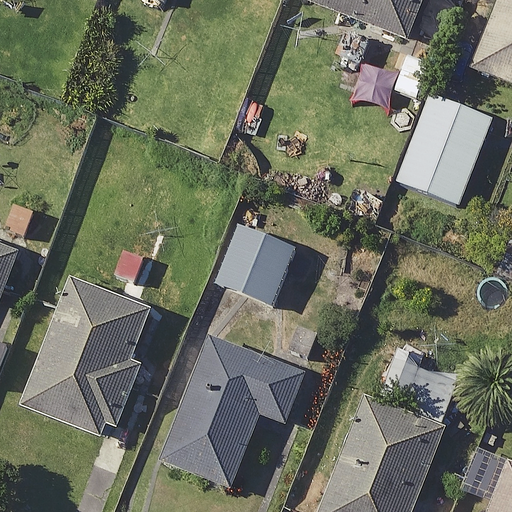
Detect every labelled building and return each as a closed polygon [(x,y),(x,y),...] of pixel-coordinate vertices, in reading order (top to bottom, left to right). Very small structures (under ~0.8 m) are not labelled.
[(167,0),(136,0),(162,11),(167,0)] [(298,0),(400,41),(412,12),(444,25),(453,0),(298,0)] [(511,0),(472,0),(450,63),(511,85),(511,0)] [(319,20),(289,7),(276,37),(306,50),(319,20)] [(374,44),(344,31),(331,61),(361,74),(374,44)] [(487,118),(423,94),(390,183),(454,207),(487,118)] [(35,215),(6,201),(0,213),(0,234),(22,244),(35,215)] [(291,246),(233,223),(210,283),(267,306),(291,246)] [(511,281),(511,237),(505,235),(492,275),(511,281)] [(0,278),(11,249),(0,245),(0,278)] [(145,259),(115,246),(102,276),(132,289),(145,259)] [(143,306),(61,276),(14,405),(105,438),(132,362),(124,359),(143,306)] [(297,372),(201,335),(153,459),(224,486),(253,412),(278,421),(297,372)] [(367,370),(348,363),(336,393),(355,401),(311,511),(402,511),(457,375),(378,344),(367,370)] [(480,511),(511,511),(511,463),(500,459),(480,511)]
